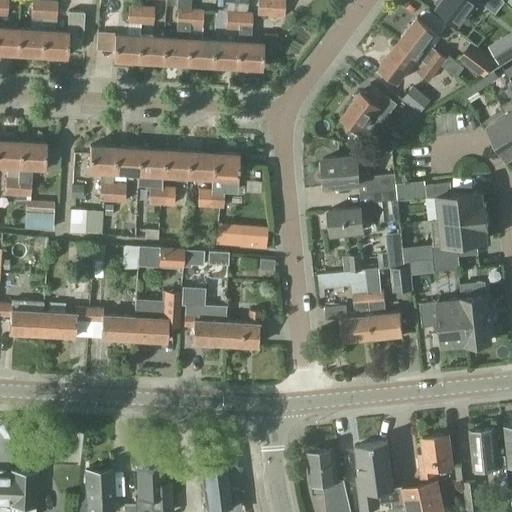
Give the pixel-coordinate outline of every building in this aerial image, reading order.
[(44,0),(31,0),(30,16),(43,17),(44,0)] [(56,0),(44,0),(43,17),(56,18),(56,0)] [(190,7),(190,0),(177,0),(178,7),(177,7),(175,36),(164,35),(163,60),(187,61),(189,37),(189,26),(190,7)] [(215,8),(214,27),(238,29),(239,0),(226,0),(226,9),(215,8)] [(239,0),(239,10),(247,11),(247,0),(239,0)] [(257,0),(258,8),(257,14),(284,16),(284,0),(257,0)] [(435,0),(439,3),(438,4),(455,17),(468,0),(478,0),(494,13),(503,0),(435,0)] [(141,5),(128,4),(127,22),(140,22),(141,5)] [(138,59),(163,60),(164,35),(153,35),(153,23),(154,5),(147,5),(141,5),(140,22),(139,34),(138,59)] [(191,7),(189,26),(202,27),(203,8),(191,7)] [(42,28),(40,53),(67,55),(68,36),(83,37),(84,11),(68,10),(67,29),(55,29),(42,28)] [(238,40),(236,64),(261,65),(263,41),(251,40),(252,11),(247,11),(239,10),(238,40)] [(447,56),(429,42),(438,30),(417,14),(398,39),(438,69),(442,64),(457,76),(464,66),(448,54),(447,56)] [(0,25),(0,50),(17,52),(19,27),(6,26),(0,25)] [(42,28),(19,27),(17,52),(40,53),(42,28)] [(113,57),(138,59),(139,34),(126,33),(114,33),(113,57)] [(277,34),(263,34),(263,47),(277,47),(277,34)] [(213,38),(189,37),(187,61),(212,63),(213,38)] [(237,40),(213,38),(212,63),(236,64),(238,40),(237,40)] [(430,80),(438,69),(398,39),(378,66),(399,82),(414,61),(421,66),(417,71),(430,80)] [(496,60),(472,43),(459,59),(482,76),(483,76),(486,74),(496,60)] [(486,74),(483,76),(488,83),(498,77),(494,69),(486,74)] [(482,76),(473,82),(477,90),(488,83),(483,76),(482,76)] [(413,84),(402,98),(419,112),(430,99),(413,84)] [(381,126),(398,103),(374,86),(368,94),(361,88),(340,115),(361,132),(371,119),(381,126)] [(511,97),(501,104),(511,122),(511,97)] [(503,109),(484,120),(507,157),(511,153),(511,122),(501,104),(500,105),(503,109)] [(369,135),(382,148),(392,138),(379,125),(369,135)] [(18,165),(19,139),(8,138),(8,134),(0,132),(0,163),(6,164),(4,194),(16,195),(18,165)] [(44,140),(19,139),(18,165),(16,195),(26,195),(26,203),(25,202),(24,224),(25,224),(24,226),(45,227),(46,204),(29,203),(30,195),(32,165),(43,166),(44,140)] [(108,200),(111,200),(112,182),(113,170),(114,145),(89,144),(88,169),(101,170),(99,199),(108,200)] [(136,171),(137,146),(114,145),(113,170),(130,171),(136,171)] [(161,173),(162,148),(137,146),(136,171),(136,187),(151,188),(150,202),(159,203),(160,185),(161,173)] [(186,174),(187,149),(162,148),(161,173),(172,173),(186,174)] [(193,175),(211,175),(212,150),(187,149),(186,174),(193,175)] [(216,150),(212,150),(211,175),(210,187),(214,188),(224,188),(235,189),(237,152),(216,150)] [(356,151),(324,154),(327,184),(359,181),(361,193),(397,189),(395,172),(371,174),(371,171),(358,173),(356,151)] [(450,180),(425,183),(426,196),(437,195),(440,218),(430,219),(431,220),(487,214),(485,202),(483,202),(481,189),(451,193),(450,180)] [(124,201),(125,183),(112,182),(111,200),(121,201),(124,201)] [(173,204),(174,186),(160,185),(159,203),(173,204)] [(209,206),(210,187),(198,187),(197,205),(201,205),(209,206)] [(214,188),(210,187),(209,206),(223,207),(224,188),(214,188)] [(361,193),(360,193),(361,204),(329,207),(331,231),(363,227),(362,217),(377,215),(378,220),(400,218),(397,189),(361,193)] [(79,231),(80,207),(62,207),(61,230),(79,231)] [(487,214),(431,220),(433,244),(432,244),(433,256),(458,253),(457,242),(487,239),(485,226),(488,225),(487,214)] [(150,236),(151,226),(127,226),(127,236),(150,236)] [(239,243),(240,228),(216,226),(215,240),(215,242),(239,244),(239,243)] [(102,271),(104,244),(92,243),(90,259),(92,260),(91,271),(102,271)] [(137,265),(158,266),(159,246),(138,245),(137,265)] [(172,247),(159,246),(158,266),(182,267),(182,265),(183,250),(183,248),(172,247)] [(349,254),(350,270),(362,269),(360,253),(349,254)] [(458,253),(433,256),(434,270),(460,267),(458,253)] [(274,259),(259,258),(258,268),(273,269),(274,259)] [(32,289),(35,268),(13,264),(10,285),(32,289)] [(410,264),(391,266),(393,290),(412,288),(410,264)] [(344,339),(374,336),(369,290),(368,279),(355,281),(356,291),(354,292),(356,314),(341,315),(344,339)] [(182,285),(181,303),(183,303),(182,327),(192,327),(191,340),(224,342),(225,320),(226,304),(204,303),(205,287),(182,285)] [(369,290),(374,336),(404,333),(401,309),(386,311),(383,288),(369,290)] [(162,300),(135,298),(133,336),(165,338),(166,322),(178,323),(180,291),(163,290),(162,300)] [(486,293),(462,296),(467,342),(492,339),(486,293)] [(461,297),(419,302),(422,326),(435,324),(435,322),(440,321),(442,344),(447,343),(447,347),(462,345),(461,341),(466,341),(466,342),(467,342),(462,296),(461,296),(461,297)] [(9,330),(41,332),(43,309),(43,300),(11,298),(11,301),(0,300),(0,314),(10,315),(9,330)] [(74,334),(75,319),(88,319),(89,305),(75,304),(75,311),(43,309),(41,332),(74,334)] [(100,334),(133,336),(134,314),(103,312),(103,306),(89,305),(88,319),(101,320),(100,334)] [(225,320),(224,342),(256,344),(258,322),(259,322),(259,309),(248,308),(247,321),(225,320)] [(494,427),(471,430),(474,462),(497,459),(498,469),(499,475),(508,474),(507,468),(506,454),(497,455),(494,427)] [(449,432),(423,436),(425,451),(417,452),(421,481),(438,478),(438,479),(439,478),(438,466),(453,464),(449,432)] [(387,440),(356,445),(360,475),(356,475),(361,509),(379,506),(378,501),(392,499),(393,506),(393,507),(405,504),(401,486),(394,487),(387,440)] [(351,511),(344,478),(337,479),(334,448),(307,452),(310,483),(323,482),(326,511),(351,511)] [(205,464),(201,465),(206,505),(201,506),(201,511),(218,511),(219,511),(239,509),(236,488),(229,489),(225,461),(216,463),(214,460),(207,461),(205,464)] [(132,511),(154,511),(155,510),(173,509),(172,483),(171,483),(171,485),(164,485),(164,467),(159,467),(159,463),(142,464),(142,467),(138,468),(139,498),(133,498),(133,508),(132,511)] [(100,501),(100,511),(114,511),(114,500),(112,468),(100,469),(100,466),(89,467),(89,470),(86,470),(88,502),(100,501)] [(0,511),(9,511),(10,505),(11,473),(5,473),(5,470),(0,470),(0,511)] [(10,505),(9,511),(34,511),(35,506),(36,472),(11,471),(11,473),(10,505)] [(421,481),(401,486),(405,504),(406,511),(445,511),(438,479),(438,478),(421,481)] [(466,511),(481,511),(477,479),(463,481),(466,511)]
